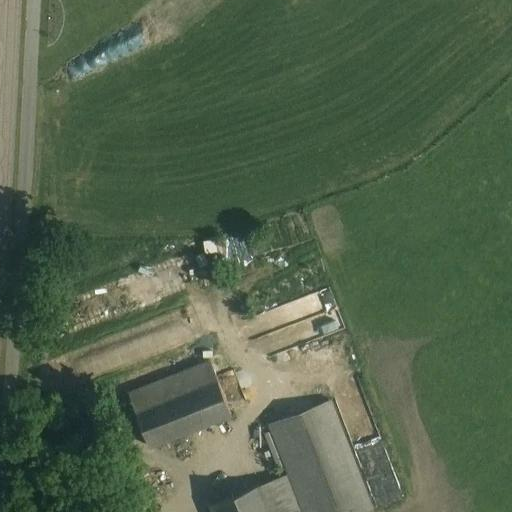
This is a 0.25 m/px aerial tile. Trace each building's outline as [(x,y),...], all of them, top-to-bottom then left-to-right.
[(210,362),(128,395),(148,447),(230,414),(210,362)] [(366,511),(371,510),(329,401),(269,424),(288,474),(302,511),(366,511)] [(145,494),(128,450),(104,458),(122,503),(145,494)] [(258,486),(267,511),(302,511),(288,474),(258,486)] [(267,511),(258,486),(209,504),(212,511),(267,511)]
